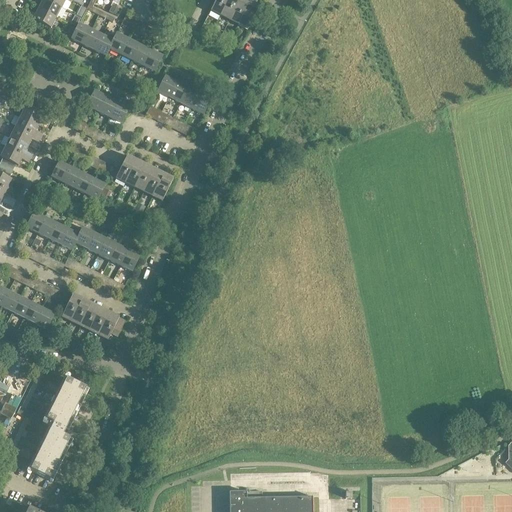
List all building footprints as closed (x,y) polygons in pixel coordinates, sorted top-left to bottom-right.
[(41,4),(38,10),(58,20),(59,18),(57,17),(61,9),(43,0),(34,0),(41,4)] [(43,0),(61,9),(66,1),(67,2),(68,0),(43,0)] [(216,0),(210,12),(220,17),(228,0),(216,0)] [(239,0),(228,0),(220,17),(229,22),(239,0)] [(243,0),(239,0),(229,22),(238,26),(249,3),(243,0)] [(90,12),(94,4),(90,2),(86,10),(90,12)] [(259,8),(249,3),(238,26),(247,31),(259,8)] [(113,15),(117,6),(113,4),(109,13),(113,15)] [(57,22),(58,20),(38,10),(35,16),(24,10),(22,14),(51,30),(55,21),(57,22)] [(113,24),(115,20),(106,16),(104,20),(113,24)] [(130,19),(126,17),(121,26),(125,28),(130,19)] [(79,25),(71,40),(83,46),(90,31),(79,25)] [(139,35),(144,37),(148,28),(144,26),(139,35)] [(148,40),(153,30),(148,28),(144,37),(148,40)] [(102,36),(90,31),(83,46),(94,52),(102,36)] [(109,51),(120,56),(128,41),(116,35),(113,42),(109,50),(109,51)] [(113,42),(102,36),(94,52),(106,57),(109,51),(109,50),(113,42)] [(166,49),(171,40),(167,38),(162,47),(166,49)] [(128,41),(120,56),(131,62),(139,46),(128,41)] [(131,62),(143,67),(150,52),(139,46),(131,62)] [(154,73),(162,58),(150,52),(143,67),(154,73)] [(157,93),(168,99),(176,84),(165,78),(157,93)] [(176,84),(168,99),(167,103),(172,106),(174,102),(180,105),(188,89),(176,84)] [(180,105),(191,110),(199,95),(188,89),(180,105)] [(87,108),(98,114),(106,98),(94,93),(87,108)] [(203,116),(210,101),(199,95),(191,110),(203,116)] [(117,104),(106,98),(98,114),(110,119),(117,104)] [(26,106),(26,107),(14,101),(10,107),(20,112),(21,110),(23,111),(21,115),(20,114),(19,116),(39,126),(42,119),(49,123),(51,119),(26,106)] [(129,110),(117,104),(110,119),(121,125),(129,110)] [(154,110),(150,108),(145,116),(150,118),(154,110)] [(36,132),(39,126),(19,116),(18,118),(20,119),(15,127),(41,139),(43,141),(46,137),(36,132)] [(164,125),(168,128),(172,119),(168,117),(164,125)] [(172,130),(177,121),(172,119),(168,128),(172,130)] [(82,134),(87,137),(91,128),(87,126),(82,134)] [(9,134),(8,136),(28,146),(32,140),(39,143),(41,139),(15,127),(11,135),(9,134)] [(191,128),(186,137),(191,139),(195,130),(191,128)] [(103,134),(98,131),(94,140),(98,142),(103,134)] [(25,152),(28,146),(8,136),(8,138),(9,139),(5,147),(30,160),(33,161),(35,157),(25,152)] [(114,139),(110,137),(105,146),(110,148),(114,139)] [(72,147),(68,145),(63,153),(68,156),(72,147)] [(1,156),(0,155),(0,158),(2,159),(0,163),(0,166),(1,167),(12,172),(15,166),(18,167),(21,160),(28,164),(30,160),(5,147),(1,156)] [(82,163),(86,165),(90,156),(86,154),(82,163)] [(90,167),(95,159),(90,156),(86,165),(90,167)] [(115,180),(124,184),(136,161),(127,156),(115,180)] [(134,189),(135,186),(145,166),(136,161),(124,184),(134,189)] [(59,163),(52,176),(51,178),(62,184),(70,168),(59,163)] [(109,176),(113,168),(109,165),(104,174),(109,176)] [(0,187),(3,189),(13,194),(15,190),(8,187),(11,180),(8,179),(12,172),(1,167),(0,166),(0,187)] [(145,166),(135,186),(134,189),(143,194),(154,170),(145,166)] [(82,174),(70,168),(62,184),(74,190),(82,174)] [(163,175),(154,170),(143,194),(152,198),(163,175)] [(93,180),(82,174),(74,190),(85,195),(93,180)] [(173,179),(163,175),(152,198),(161,203),(173,179)] [(104,186),(93,180),(85,195),(97,201),(104,186)] [(0,200),(1,201),(4,195),(11,198),(13,194),(3,189),(0,187),(0,200)] [(26,229),(37,234),(45,219),(33,213),(26,229)] [(37,234),(49,240),(56,225),(45,219),(37,234)] [(49,240),(60,246),(68,230),(56,225),(49,240)] [(75,244),(86,250),(93,234),(82,229),(79,236),(75,244)] [(79,236),(68,230),(60,246),(71,251),(75,244),(79,236)] [(86,250),(97,255),(105,240),(93,234),(86,250)] [(116,246),(105,240),(97,255),(109,261),(116,246)] [(109,261),(120,267),(128,251),(116,246),(109,261)] [(26,258),(30,249),(26,247),(21,256),(26,258)] [(139,257),(128,251),(120,267),(131,272),(139,257)] [(37,252),(33,261),(37,263),(41,255),(37,252)] [(53,260),(48,258),(44,267),(48,269),(53,260)] [(79,264),(74,262),(70,271),(74,273),(79,264)] [(60,264),(55,272),(60,275),(64,266),(60,264)] [(7,266),(3,275),(7,277),(12,269),(7,266)] [(90,270),(86,268),(81,277),(86,279),(90,270)] [(14,281),(19,283),(23,274),(18,272),(14,281)] [(97,285),(101,276),(97,274),(92,282),(97,285)] [(26,286),(30,288),(34,280),(30,278),(26,286)] [(113,281),(108,279),(103,288),(108,290),(113,281)] [(45,285),(41,283),(37,292),(41,294),(45,285)] [(124,287),(120,285),(115,294),(120,296),(124,287)] [(0,307),(1,308),(8,293),(0,288),(0,307)] [(48,309),(57,291),(52,289),(43,307),(48,309)] [(20,298),(8,293),(1,308),(12,314),(20,298)] [(73,295),(61,319),(70,324),(82,300),(73,295)] [(31,304),(20,298),(12,314),(23,319),(31,304)] [(82,300),(70,324),(80,328),(91,305),(82,300)] [(42,310),(31,304),(23,319),(35,325),(42,310)] [(91,305),(80,328),(89,333),(95,320),(100,309),(91,305)] [(95,320),(89,333),(98,337),(109,314),(100,309),(95,320)] [(54,315),(42,310),(35,325),(46,331),(54,315)] [(107,342),(111,334),(117,337),(117,338),(125,322),(109,314),(98,337),(107,342)] [(69,432),(89,391),(64,379),(44,420),(51,423),(28,470),(52,483),(76,435),(69,432)] [(262,493),(229,493),(228,511),(313,511),(313,498),(312,498),(262,499),(262,493)] [(361,500),(348,501),(348,511),(358,511),(358,510),(362,510),(361,500)]
